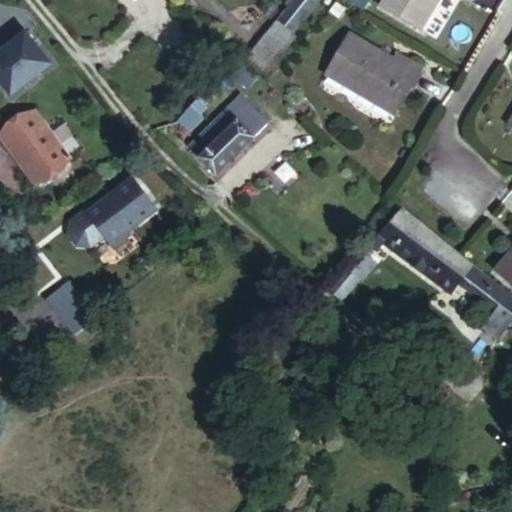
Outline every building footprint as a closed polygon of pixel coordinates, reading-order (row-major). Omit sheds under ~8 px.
[(290,0),(276,17),(293,32),(320,0),(290,0)] [(395,0),(386,17),(425,40),(449,0),(395,0)] [(293,32),(276,17),(247,51),(264,67),(293,32)] [(54,60),(26,24),(12,35),(15,39),(0,51),(0,71),(15,91),(54,60)] [(389,65),(350,41),(326,83),(396,124),(424,76),(393,59),(389,65)] [(207,101),(202,95),(182,118),(191,126),(205,111),(202,107),(207,101)] [(269,123),(240,95),(191,144),(220,171),(269,123)] [(5,132),(43,181),(75,159),(37,109),(5,132)] [(511,123),(501,141),(511,148),(511,123)] [(160,199),(138,171),(91,209),(89,206),(74,218),(70,229),(77,239),(90,240),(104,230),(111,238),(160,199)] [(477,262),(409,203),(379,239),(387,246),(392,240),(448,291),(458,282),(492,312),(502,301),(468,271),(477,262)] [(511,251),(497,269),(511,281),(511,251)]
